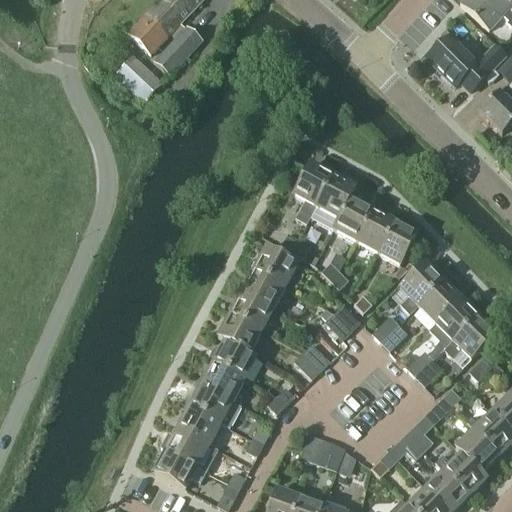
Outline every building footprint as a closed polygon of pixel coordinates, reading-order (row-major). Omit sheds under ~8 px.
[(151,59),(206,0),(166,0),(157,10),(154,8),(127,37),(151,59)] [(487,0),(466,0),(460,8),(464,12),(474,21),(489,34),(502,20),(508,25),(506,27),(511,31),(511,16),(509,14),(506,17),(487,0)] [(511,0),(487,0),(506,17),(509,14),(511,11),(511,0)] [(170,79),(202,45),(187,31),(155,66),(170,79)] [(476,69),(448,41),(427,62),(456,91),(461,86),(471,95),(505,62),(494,51),(476,69)] [(144,108),(163,88),(133,60),(115,80),(144,108)] [(509,86),(511,83),(511,60),(498,75),(509,86)] [(479,115),(502,137),(511,127),(511,106),(511,105),(511,104),(511,95),(506,89),(500,95),(479,115)] [(316,212),(333,180),(310,168),(293,199),(305,206),(295,223),(307,230),(316,212)] [(316,212),(338,224),(350,202),(356,192),(333,180),(316,212)] [(350,202),(338,224),(333,234),(355,246),(372,214),(350,202)] [(377,258),(395,226),(372,214),(355,246),(377,258)] [(395,226),(377,258),(399,270),(416,238),(395,226)] [(291,257),(297,246),(287,240),(280,251),(291,257)] [(253,274),(284,291),(296,269),(265,252),(253,274)] [(330,285),(338,276),(330,268),(321,276),(330,285)] [(418,310),(443,285),(426,268),(401,292),(409,301),(401,309),(410,319),(418,310)] [(272,313),(284,291),(253,274),(241,296),(272,313)] [(338,276),(330,285),(339,294),(347,285),(338,276)] [(436,327),(461,303),(443,285),(418,310),(436,327)] [(261,335),(272,313),(241,296),(229,318),(261,335)] [(363,317),(371,309),(363,301),(354,309),(363,317)] [(434,365),(453,346),(479,321),(461,303),(436,327),(428,334),(439,346),(429,360),(434,365)] [(333,317),(351,335),(360,326),(342,308),(333,317)] [(351,335),(333,317),(332,318),(327,314),(320,320),(325,325),(324,326),(342,344),(351,335)] [(217,340),(224,344),(249,357),(261,335),(229,318),(217,340)] [(381,347),(398,329),(390,321),(373,338),(381,347)] [(479,321),(453,346),(471,363),(496,338),(479,321)] [(398,329),(381,347),(390,356),(407,339),(398,329)] [(256,361),(249,357),(224,344),(212,366),(244,383),(256,361)] [(302,357),(320,374),(329,365),(311,348),(302,357)] [(416,382),(434,365),(429,360),(425,356),(407,373),(416,382)] [(311,383),(320,374),(302,357),(293,365),(311,383)] [(478,368),(488,377),(497,368),(488,359),(478,368)] [(434,365),(416,382),(425,391),(442,374),(434,365)] [(233,405),(244,383),(212,366),(201,388),(233,405)] [(478,386),(488,377),(478,368),(469,377),(478,386)] [(221,427),(220,428),(229,432),(240,410),(232,406),(233,405),(201,388),(189,410),(221,427)] [(276,400),(285,409),(294,401),(285,391),(276,400)] [(442,403),(452,413),(462,403),(452,393),(442,403)] [(511,438),(511,402),(509,399),(491,416),(511,438)] [(276,418),(285,409),(276,400),(267,409),(276,418)] [(443,421),(452,413),(442,403),(434,411),(443,421)] [(209,449),(220,428),(221,427),(189,410),(177,432),(209,449)] [(498,460),(511,446),(511,438),(491,416),(473,434),(498,460)] [(406,438),(424,456),(433,447),(416,429),(406,438)] [(197,471),(209,449),(177,432),(165,454),(197,471)] [(251,443),(263,449),(268,439),(257,432),(251,443)] [(480,477),(498,460),(473,434),(455,452),(461,458),(480,477)] [(415,465),(424,456),(406,438),(397,447),(415,465)] [(311,467),(320,443),(309,439),(300,463),(311,467)] [(257,461),(263,449),(251,443),(245,454),(257,461)] [(320,443),(311,467),(324,472),(333,447),(320,443)] [(197,471),(165,454),(153,476),(185,494),(191,482),(200,487),(205,476),(196,472),(197,471)] [(442,476),(467,501),(486,483),(480,477),(461,458),(449,469),(441,461),(434,468),(442,476)] [(380,482),(389,474),(380,464),(371,473),(380,482)] [(227,487),(239,494),(245,483),(233,476),(227,487)] [(443,511),(456,511),(467,501),(442,476),(425,493),(443,511)] [(233,505),(239,494),(227,487),(221,498),(233,505)] [(295,511),(299,502),(276,493),(269,511),(295,511)] [(408,511),(443,511),(425,493),(407,510),(407,511),(408,511)] [(323,511),(324,510),(299,502),(295,511),(323,511)]
